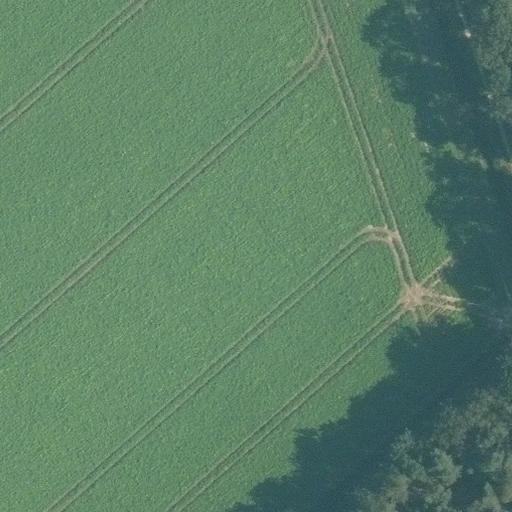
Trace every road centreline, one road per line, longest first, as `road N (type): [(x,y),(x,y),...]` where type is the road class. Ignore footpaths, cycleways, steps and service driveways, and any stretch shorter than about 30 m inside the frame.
road 1 (track): [(332,511),(511,354)]
road 2 (unclassified): [(511,122),(474,0)]
